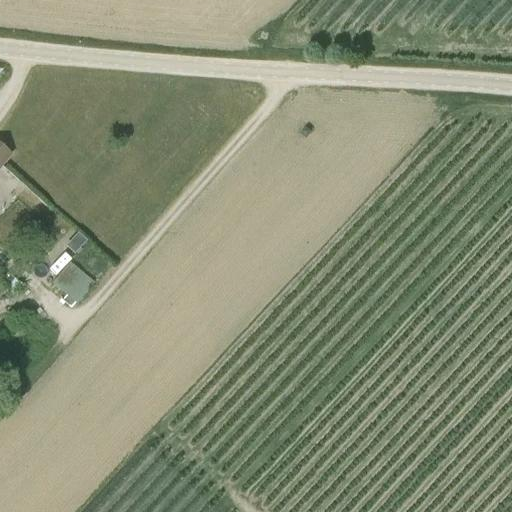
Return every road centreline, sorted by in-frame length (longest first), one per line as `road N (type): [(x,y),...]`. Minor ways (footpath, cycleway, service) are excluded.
road 1 (unclassified): [(511,87),(0,51)]
road 2 (track): [(41,295),(68,319),(85,313),(277,97),(287,70)]
